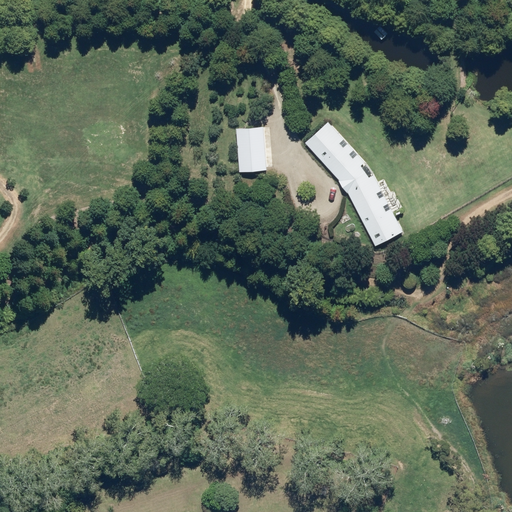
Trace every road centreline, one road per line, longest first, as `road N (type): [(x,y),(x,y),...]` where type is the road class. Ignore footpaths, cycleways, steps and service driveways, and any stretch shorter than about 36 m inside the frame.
road 1 (track): [(511,194),(466,220),(416,297),(174,232),(81,258),(0,297)]
road 2 (track): [(254,0),(256,41),(274,80),(282,137),(312,180)]
